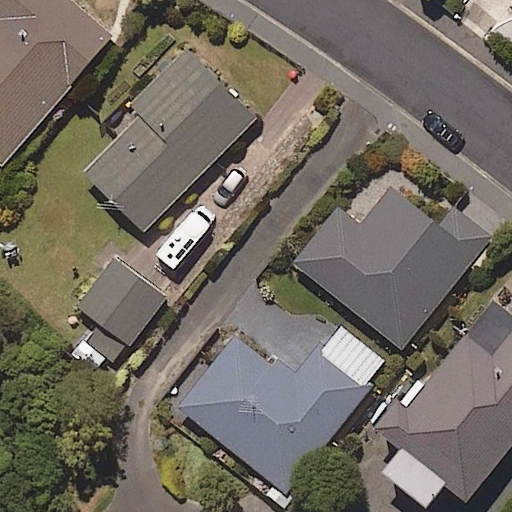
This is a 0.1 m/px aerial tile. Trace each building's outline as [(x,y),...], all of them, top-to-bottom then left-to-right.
[(117,30),(81,0),(0,0),(0,154),(7,161),(117,30)] [(259,114),(195,51),(84,166),(149,228),(259,114)] [(438,218),(398,184),(365,222),(345,205),(299,259),(403,346),(495,238),(452,202),(438,218)] [(170,296),(119,254),(80,303),(105,323),(90,342),(116,363),(170,296)] [(511,445),(511,306),(498,296),(390,431),(401,440),(384,461),(432,500),(449,478),(471,496),(511,445)] [(389,359),(339,324),(300,378),(235,331),(179,409),(294,492),(389,359)]
